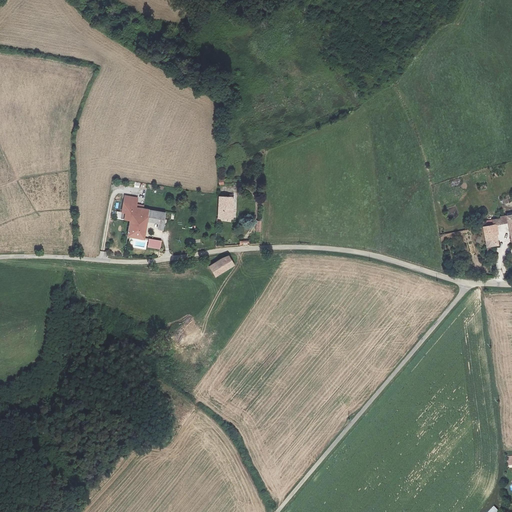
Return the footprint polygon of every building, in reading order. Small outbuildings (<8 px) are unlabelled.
[(230,197),(219,197),(218,218),(232,219),(234,195),(230,195),(230,197)] [(125,220),(131,221),(128,236),(144,238),(146,221),(148,210),(136,207),(138,198),(125,196),(122,212),(126,213),(125,220)] [(146,221),(159,224),(158,229),(164,230),(165,222),(163,222),(165,213),(148,210),(146,221)] [(499,245),(496,225),(493,225),(484,227),(487,247),(499,245)] [(160,249),(162,241),(149,239),(148,247),(160,249)] [(210,267),(217,277),(234,266),(229,256),(225,258),(210,267)]
